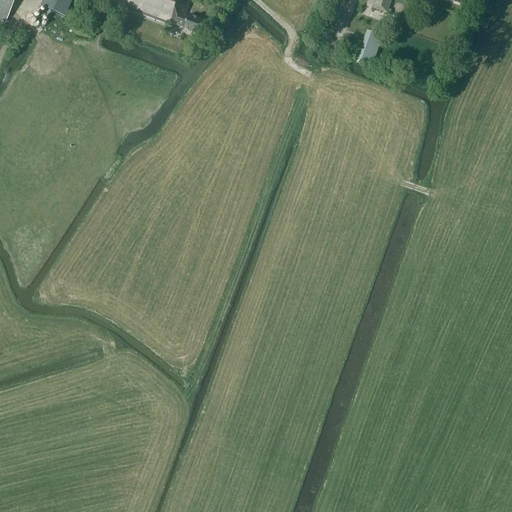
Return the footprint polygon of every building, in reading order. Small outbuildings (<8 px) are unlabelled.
[(0,0),(0,20),(5,22),(13,0),(0,0)] [(63,18),(70,0),(40,0),(37,8),(63,18)] [(172,25),(184,29),(183,31),(200,37),(205,23),(189,16),(188,18),(185,17),(191,0),(128,0),(125,9),(171,26),(172,25)] [(375,0),(373,9),(387,14),(391,0),(446,0),(463,5),(464,0),(375,0)] [(367,31),(357,60),(373,66),(383,37),(367,31)]
